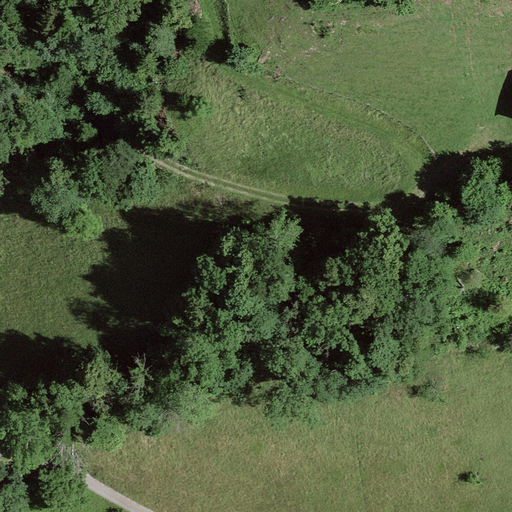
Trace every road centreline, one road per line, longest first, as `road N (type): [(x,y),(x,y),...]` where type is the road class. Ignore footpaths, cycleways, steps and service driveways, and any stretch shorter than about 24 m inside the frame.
road 1 (track): [(0,74),(81,101),(153,156),(265,194),(350,209),(401,206),(417,195),(436,157)]
road 2 (track): [(204,0),(218,44),(246,80),(316,100),(436,157)]
road 3 (track): [(0,155),(43,167),(76,194),(187,231),(265,238)]
road 4 (unclassified): [(146,511),(56,461),(0,445)]
